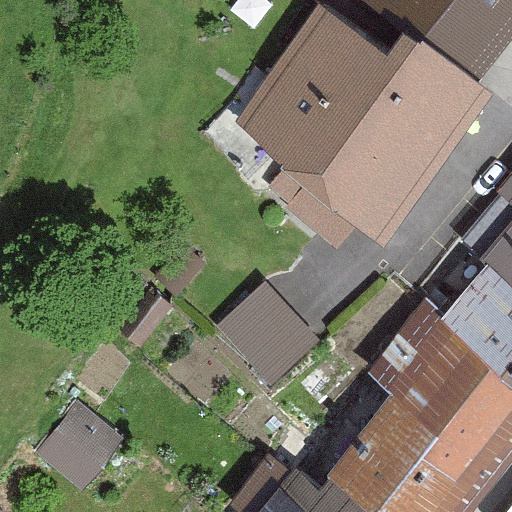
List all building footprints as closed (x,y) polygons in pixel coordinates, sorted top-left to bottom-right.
[(511,0),(360,0),(412,35),(479,78),(511,38),(511,0)] [(385,248),(493,95),(403,33),(389,54),(321,1),(237,123),(385,248)] [(511,288),(511,175),(496,195),(511,207),(511,217),(479,255),(488,265),(511,288)] [(511,288),(488,265),(443,316),(493,373),(511,389),(511,288)] [(267,281),(217,327),(272,390),(321,340),(267,281)] [(335,466),(328,478),(376,511),(473,511),(511,463),(511,389),(493,373),(443,316),(426,299),(368,374),(390,396),(335,466)] [(44,450),(96,491),(137,440),(85,399),(44,450)] [(376,511),(328,478),(321,488),(296,468),(258,511),(376,511)]
